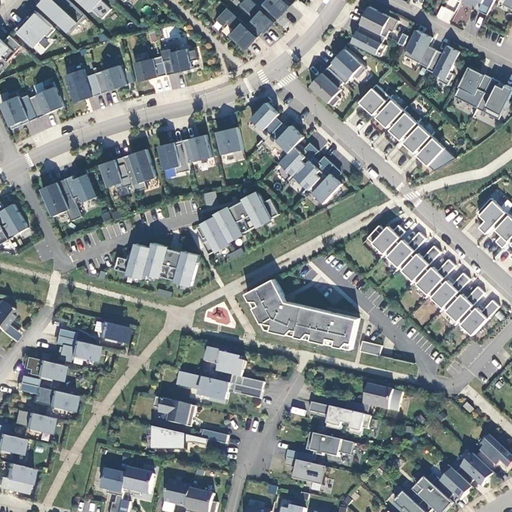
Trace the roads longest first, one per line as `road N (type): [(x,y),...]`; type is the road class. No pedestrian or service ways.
road 1 (residential): [(258,80),(511,288)]
road 2 (residential): [(258,80),(78,137),(15,167)]
road 3 (residential): [(15,167),(61,259),(200,212)]
road 4 (residential): [(232,511),(245,460),(299,377)]
road 5 (residential): [(384,0),(511,58)]
